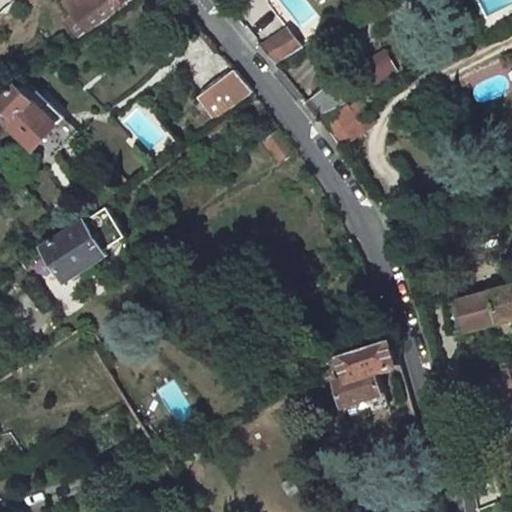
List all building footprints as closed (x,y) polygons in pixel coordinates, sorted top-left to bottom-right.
[(84,0),(71,10),(85,29),(125,0),(84,0)] [(292,29),(264,45),(279,62),(304,47),(292,29)] [(203,99),(219,119),(255,92),(238,71),(203,99)] [(30,153),(64,124),(29,83),(22,90),(20,87),(3,103),(10,113),(1,120),(30,153)] [(331,86),(309,104),(318,116),(344,104),(331,86)] [(341,147),(364,131),(347,108),(324,124),(341,147)] [(282,128),(266,140),(282,164),(299,150),(282,128)] [(107,206),(46,250),(69,282),(110,253),(107,249),(127,234),(107,206)] [(28,267),(16,276),(44,312),(56,302),(28,267)] [(511,286),(445,304),(453,335),(511,319),(511,286)] [(338,387),(345,407),(388,395),(382,373),(400,366),(393,343),(336,361),(342,385),(338,387)] [(413,410),(386,418),(390,434),(418,426),(413,410)] [(481,474),(490,508),(491,508),(503,503),(498,487),(481,474)]
